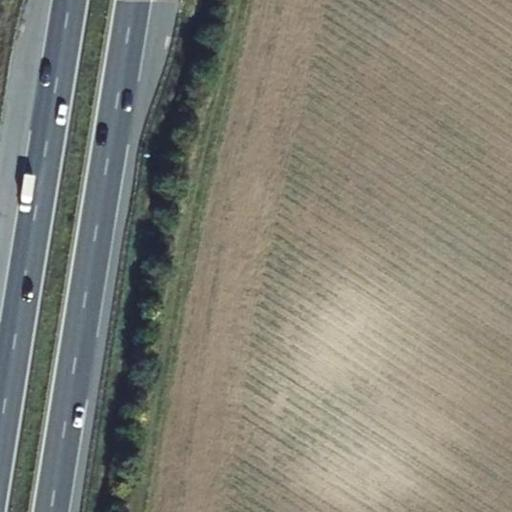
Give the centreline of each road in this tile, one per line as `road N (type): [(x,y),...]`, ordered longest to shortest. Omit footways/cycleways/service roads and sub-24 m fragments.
road 1 (trunk): [(51,511),(132,0)]
road 2 (trunk): [(69,0),(0,435)]
